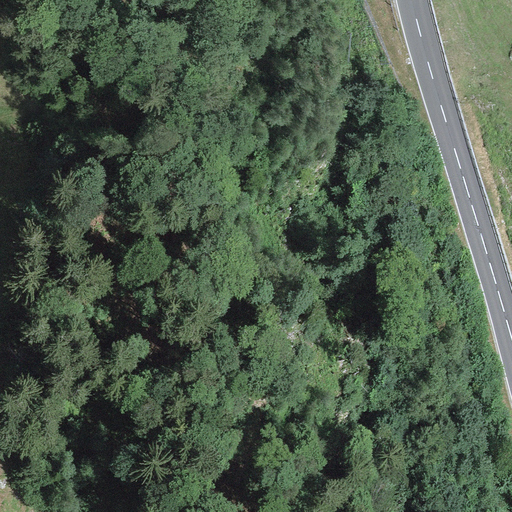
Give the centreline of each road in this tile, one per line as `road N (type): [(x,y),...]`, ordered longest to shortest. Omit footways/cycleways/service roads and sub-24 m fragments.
road 1 (primary): [(511,339),(412,0)]
road 2 (track): [(371,0),(413,92),(444,118)]
